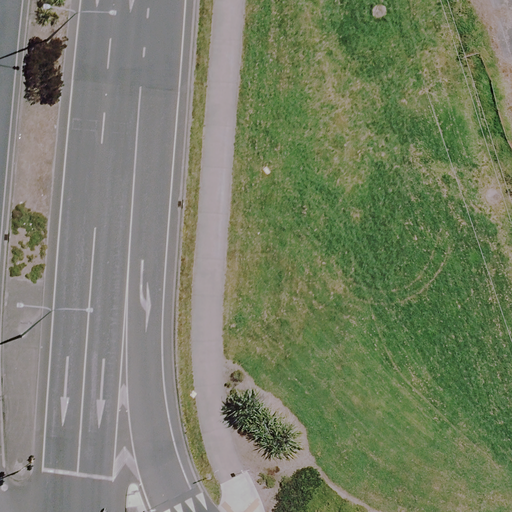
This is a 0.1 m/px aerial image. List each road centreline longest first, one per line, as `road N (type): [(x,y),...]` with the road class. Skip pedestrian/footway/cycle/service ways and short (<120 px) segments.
road 1 (primary): [(115,0),(156,115),(145,385),(178,511)]
road 2 (primary): [(115,0),(81,511)]
